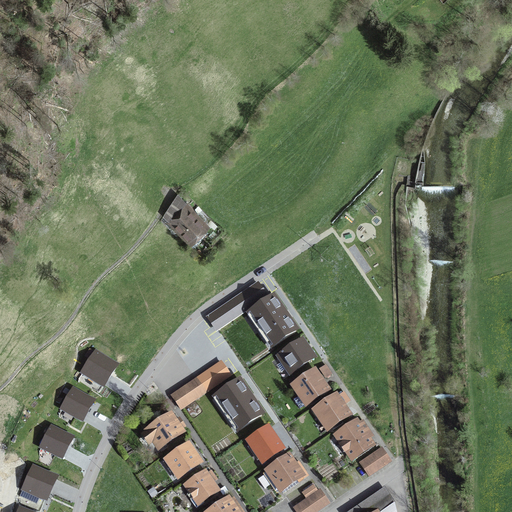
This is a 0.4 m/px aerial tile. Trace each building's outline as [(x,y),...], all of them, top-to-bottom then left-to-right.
[(394,0),(385,0),(379,4),(383,11),(396,2),(394,0)] [(204,225),(176,198),(165,215),(189,239),(204,225)] [(266,294),(258,283),(209,316),(217,328),(266,294)] [(296,326),(274,294),(249,311),(271,344),(296,326)] [(315,355),(303,338),(278,355),(290,372),(315,355)] [(117,364),(96,351),(83,372),(104,385),(117,364)] [(182,409),(230,377),(221,363),(173,395),(182,409)] [(326,366),(320,370),(326,378),(331,375),(326,366)] [(300,396),(294,400),(300,409),(306,404),(307,405),(327,391),(315,372),(294,386),(300,396)] [(262,412),(240,378),(216,394),(238,428),(262,412)] [(92,403),(71,390),(59,410),(81,423),(92,403)] [(350,401),(344,393),(341,395),(346,404),(350,401)] [(328,430),(349,416),(336,397),(315,411),(328,430)] [(159,449),(182,433),(171,417),(151,430),(157,439),(154,441),(159,449)] [(356,422),(337,436),(353,459),(372,446),(368,439),(373,436),(364,422),(359,426),(356,422)] [(71,439),(49,428),(38,448),(60,460),(71,439)] [(282,450),(268,429),(249,442),(263,463),(282,450)] [(200,464),(188,446),(167,460),(179,478),(200,464)] [(391,462),(382,449),(360,463),(369,476),(391,462)] [(281,491),(302,477),(289,457),(268,472),(275,482),(273,483),(279,492),(281,491)] [(55,479),(33,469),(23,490),(46,500),(55,479)] [(203,501),(217,491),(205,474),(187,486),(194,498),(191,500),(196,508),(204,503),(203,501)] [(379,511),(394,502),(384,489),(350,511),(379,511)] [(294,508),(296,511),(317,511),(329,504),(320,491),(294,508)] [(22,492),(20,497),(38,502),(39,498),(22,492)] [(229,502),(228,501),(211,511),(243,511),(234,498),(229,502)]
